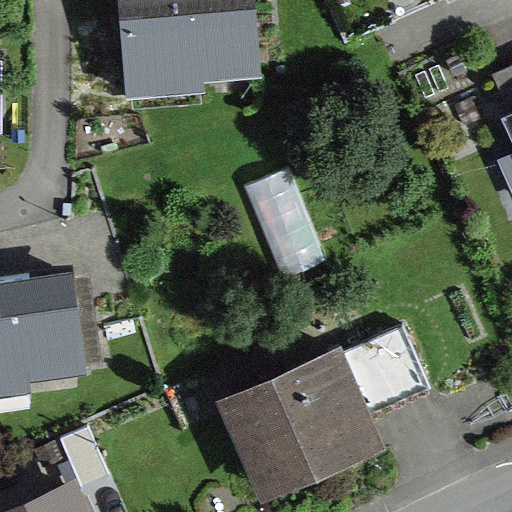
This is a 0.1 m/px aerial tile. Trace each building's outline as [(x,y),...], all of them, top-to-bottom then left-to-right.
[(252,0),(124,0),(129,98),(208,95),(207,82),(256,80),(252,0)] [(511,100),(502,105),(511,127),(511,100)] [(293,280),(338,262),(299,168),(254,187),(293,280)] [(74,282),(0,291),(0,403),(31,400),(27,373),(84,366),(74,282)] [(410,324),(222,403),(263,501),(374,454),(359,419),(436,387),(410,324)] [(93,511),(82,482),(2,511),(93,511)]
